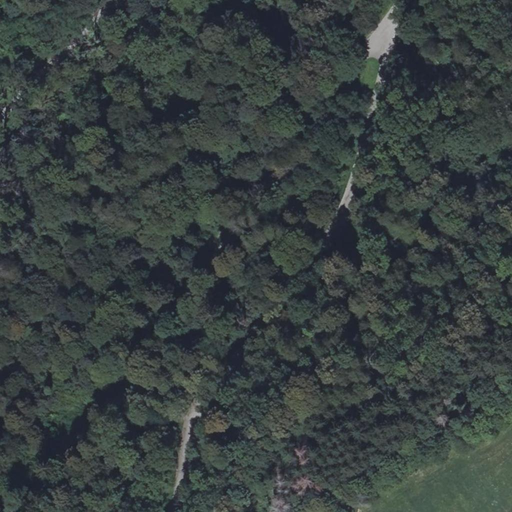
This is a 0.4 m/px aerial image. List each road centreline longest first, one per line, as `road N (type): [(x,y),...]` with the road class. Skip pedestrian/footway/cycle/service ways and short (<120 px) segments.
road 1 (unclassified): [(394,29),(370,44),(108,385),(31,511)]
road 2 (tertiary): [(394,29),(346,206),(313,270),(213,390),(195,422),(172,511)]
road 3 (track): [(511,390),(453,438),(318,511)]
road 4 (unclassified): [(0,111),(127,0)]
